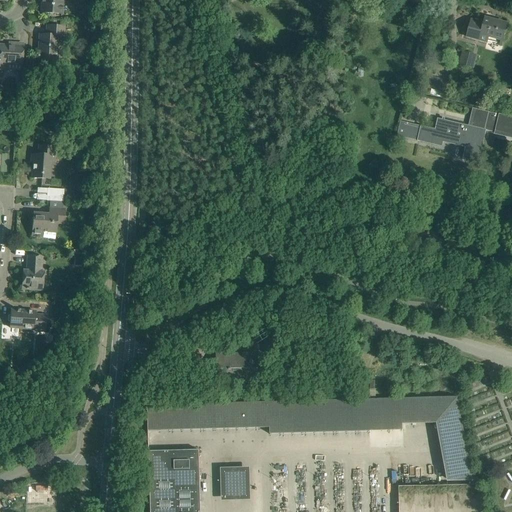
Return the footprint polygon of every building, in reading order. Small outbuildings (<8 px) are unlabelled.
[(62,0),(42,0),(41,13),(61,14),(62,0)] [(507,24),(495,21),(485,19),(484,24),(471,20),(467,37),(487,42),(488,39),(502,42),(507,24)] [(64,27),(57,27),(47,26),(46,35),(39,35),(38,61),(57,62),(59,37),(63,37),(64,27)] [(22,64),(22,54),(23,44),(14,44),(14,47),(0,45),(0,69),(9,70),(9,63),(22,64)] [(462,51),(459,64),(473,69),(477,55),(462,51)] [(433,88),(445,92),(449,80),(436,77),(433,88)] [(443,141),(465,146),(463,157),(475,160),(475,161),(479,162),(480,157),(481,157),(482,156),(480,155),(486,131),(494,133),(494,135),(511,138),(511,118),(472,110),(469,126),(437,119),(435,130),(426,129),(427,127),(401,121),(397,137),(420,142),(420,141),(441,146),(443,141)] [(31,154),(31,157),(33,158),(32,178),(42,179),(42,175),(50,175),(51,156),(54,157),(55,147),(39,146),(38,155),(31,154)] [(47,189),(47,201),(63,202),(64,190),(47,189)] [(65,209),(60,209),(50,208),(49,215),(33,214),(32,236),(42,236),(42,232),(55,233),(56,224),(64,225),(65,209)] [(42,257),(38,257),(28,256),(27,268),(29,268),(29,271),(23,271),(22,289),(32,290),(42,290),(43,272),(41,272),(42,257)] [(45,331),(45,326),(46,316),(35,315),(36,312),(11,310),(10,320),(9,328),(34,329),(34,330),(45,331)] [(44,335),(44,343),(54,344),(55,335),(44,335)] [(263,368),(255,368),(252,369),(251,353),(234,354),(235,356),(231,356),(231,354),(216,354),(216,369),(218,369),(218,380),(244,379),(245,386),(264,386),(263,368)] [(457,397),(357,400),(147,405),(148,431),(270,428),(270,434),(402,431),(402,424),(436,423),(447,481),(473,479),(457,397)] [(200,511),(198,450),(149,451),(150,511),(200,511)] [(251,501),(250,469),(221,470),(222,502),(251,501)]
